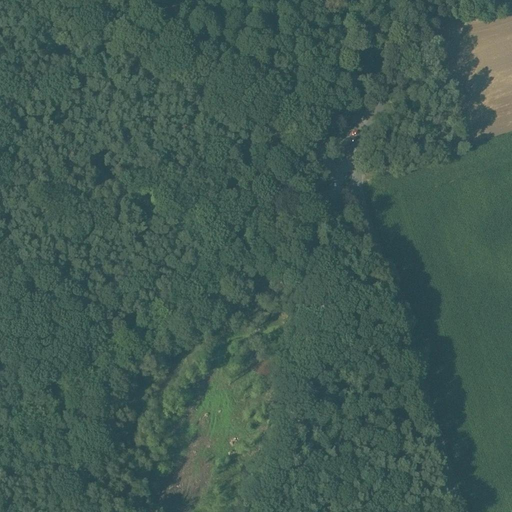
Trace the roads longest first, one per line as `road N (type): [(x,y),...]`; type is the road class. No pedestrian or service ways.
road 1 (unclassified): [(0,448),(309,204),(356,194)]
road 2 (unclassified): [(458,511),(356,194)]
road 3 (track): [(268,511),(339,243)]
road 4 (unclassified): [(356,194),(353,164),(413,44),(446,0)]
